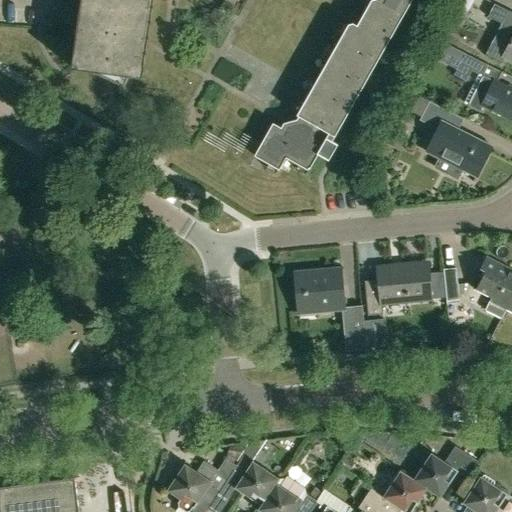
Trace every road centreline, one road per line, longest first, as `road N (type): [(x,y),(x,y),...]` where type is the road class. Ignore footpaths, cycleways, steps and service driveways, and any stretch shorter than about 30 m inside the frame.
road 1 (residential): [(219,241),(509,209)]
road 2 (tertiary): [(511,411),(403,394),(233,402)]
road 3 (unclassified): [(219,241),(0,109)]
road 4 (tertiary): [(0,432),(233,402)]
road 5 (unclassified): [(233,402),(219,241)]
